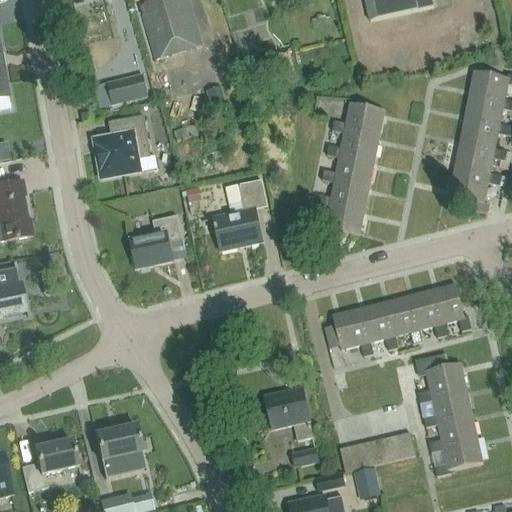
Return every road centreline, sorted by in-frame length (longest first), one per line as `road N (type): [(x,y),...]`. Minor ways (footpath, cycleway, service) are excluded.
road 1 (residential): [(129,340),(172,319),(479,244)]
road 2 (residential): [(129,340),(95,288),(81,246),(37,0)]
road 3 (residential): [(221,511),(203,453),(129,340)]
road 4 (residential): [(0,409),(129,340)]
